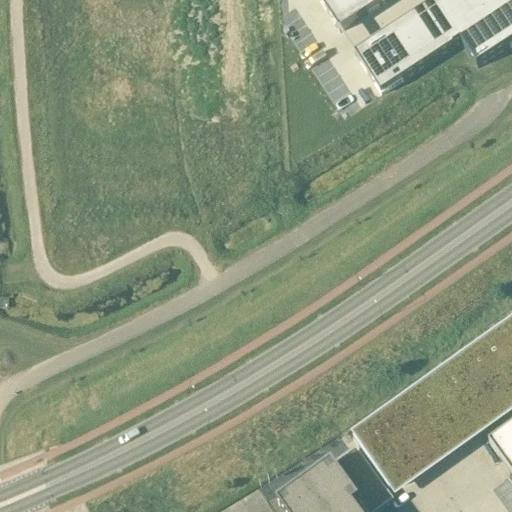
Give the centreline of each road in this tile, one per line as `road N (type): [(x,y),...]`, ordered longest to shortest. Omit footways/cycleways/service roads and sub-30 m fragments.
road 1 (tertiary): [(511,195),(295,344),(98,455),(0,499)]
road 2 (tertiary): [(15,511),(305,361),(511,217)]
